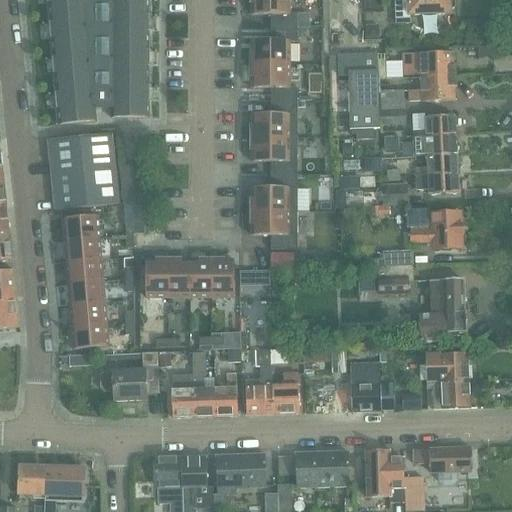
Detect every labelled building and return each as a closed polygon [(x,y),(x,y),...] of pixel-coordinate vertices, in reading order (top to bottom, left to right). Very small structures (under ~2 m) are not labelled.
[(48,0),(59,127),(96,123),(95,111),(112,110),(112,120),(148,120),(148,0),(48,0)] [(270,16),(270,29),(298,29),(298,17),(290,17),(289,0),(250,0),(250,5),(252,5),(252,16),(270,16)] [(451,14),(456,10),(455,0),(407,0),(408,3),(396,3),(397,25),(411,24),(410,17),(451,16),(451,14)] [(380,26),(366,26),(366,39),(380,39),(380,26)] [(273,42),(253,42),(253,66),(290,66),(293,66),(293,44),(299,44),(299,29),(273,29),(273,42)] [(505,49),(478,49),(478,58),(505,58),(505,49)] [(452,56),(403,58),(403,78),(420,78),(420,80),(456,79),(456,69),(453,69),(452,56)] [(380,131),(380,126),(379,107),(379,82),(392,81),(392,79),(387,79),(386,57),(377,57),(338,58),(339,78),(349,78),(350,131),(352,131),(352,137),(357,137),(357,142),(374,142),(374,131),(380,131)] [(271,90),(271,103),(298,103),(298,90),(290,90),(290,66),(253,66),(250,66),(250,79),(252,79),(252,90),(271,90)] [(457,89),(456,79),(420,80),(421,93),(409,94),(409,104),(421,103),(421,105),(454,104),(454,90),(457,89)] [(321,89),(306,89),(306,103),(321,103),(321,89)] [(405,93),(379,93),(379,107),(405,107),(405,93)] [(250,127),(250,140),(298,140),(298,103),(271,103),(271,116),(252,116),(252,127),(250,127)] [(379,107),(380,126),(406,126),(405,107),(379,107)] [(414,132),(414,137),(456,136),(456,129),(458,127),(458,122),(456,120),(455,118),(425,120),(426,132),(414,132)] [(49,142),(52,175),(116,169),(112,136),(49,142)] [(414,137),(415,156),(459,155),(460,154),(459,149),(457,147),(456,136),(414,137)] [(398,151),(397,137),(386,138),(386,151),(398,151)] [(271,164),(271,176),(298,176),(298,140),(250,140),(250,152),(252,152),(252,164),(271,164)] [(351,145),(342,145),(342,156),(351,156),(351,145)] [(416,170),(416,176),(458,174),(458,167),(460,165),(460,160),(457,158),(457,156),(459,155),(415,156),(415,159),(427,159),(428,170),(416,170)] [(380,160),(363,160),(364,173),(380,173),(380,160)] [(127,167),(119,167),(123,204),(143,203),(139,165),(135,166),(127,167)] [(52,175),(56,213),(119,207),(116,169),(52,175)] [(401,182),(400,171),(387,171),(388,183),(401,182)] [(459,185),(458,174),(416,176),(417,192),(429,192),(429,197),(459,196),(459,194),(461,191),(461,187),(459,185)] [(250,201),(250,212),(298,212),(298,176),(271,176),(271,189),(252,189),(252,201),(250,201)] [(359,190),(359,178),(339,179),(339,190),(359,190)] [(382,186),(383,208),(391,207),(391,206),(408,206),(408,185),(382,186)] [(325,200),(319,207),(319,213),(332,213),(332,200),(325,200)] [(345,200),(336,200),(336,209),(346,209),(345,200)] [(0,233),(8,232),(6,205),(0,205),(0,233)] [(391,216),(391,207),(383,208),(376,208),(376,216),(391,216)] [(410,228),(410,245),(434,244),(434,252),(461,251),(461,237),(463,237),(463,227),(460,227),(460,215),(432,216),(432,217),(428,217),(428,210),(407,211),(407,228),(410,228)] [(298,212),(250,212),(250,224),(252,224),(252,237),(271,237),(271,251),(298,251),(298,212)] [(63,220),(65,242),(100,239),(98,218),(63,220)] [(0,261),(11,260),(8,232),(0,233),(0,261)] [(65,242),(66,264),(101,261),(100,239),(65,242)] [(377,253),(378,265),(414,264),(413,252),(377,253)] [(292,253),(268,253),(268,269),(292,269),(292,253)] [(146,299),(168,299),(168,260),(156,260),(156,261),(146,261),(146,299)] [(168,299),(190,299),(190,261),(181,261),(181,260),(168,260),(168,299)] [(190,299),(212,299),(212,260),(199,260),(199,261),(190,261),(190,299)] [(212,260),(212,299),(234,299),(234,261),(224,261),(224,260),(212,260)] [(66,264),(68,286),(103,283),(101,261),(66,264)] [(415,283),(414,264),(378,265),(380,296),(410,295),(409,284),(415,283)] [(0,301),(16,300),(13,272),(0,273),(0,301)] [(269,273),(257,273),(257,287),(269,287),(269,273)] [(444,336),(466,335),(466,315),(464,315),(462,281),(429,283),(430,316),(418,317),(420,344),(437,343),(437,334),(444,333),(444,336)] [(105,283),(103,283),(68,286),(70,308),(105,305),(107,304),(105,283)] [(0,331),(19,329),(16,300),(0,301),(0,331)] [(70,308),(72,329),(107,327),(105,305),(70,308)] [(406,325),(396,325),(396,337),(407,337),(406,325)] [(107,327),(72,329),(74,351),(109,348),(107,327)] [(211,338),(199,339),(199,347),(211,346),(211,338)] [(211,346),(223,345),(223,338),(211,338),(211,346)] [(168,349),(180,348),(180,340),(168,341),(168,349)] [(168,349),(168,341),(156,341),(156,349),(168,349)] [(241,350),(228,350),(228,364),(241,364),(241,350)] [(289,367),(305,366),(304,351),(288,352),(289,367)] [(346,374),(345,361),(363,360),(363,352),(345,352),(345,351),(332,351),(333,374),(346,374)] [(246,381),(247,417),(272,416),(272,384),(271,353),(255,353),(256,369),(260,369),(260,380),(246,381)] [(101,394),(113,393),(113,404),(147,403),(147,396),(159,396),(158,355),(142,356),(143,368),(146,368),(146,373),(112,374),(100,375),(101,394)] [(193,377),(195,419),(216,419),(215,391),(203,391),(203,379),(207,379),(206,355),(193,355),(193,377)] [(169,356),(158,358),(161,372),(172,370),(169,356)] [(426,356),(427,385),(469,383),(468,356),(431,357),(431,356),(426,356)] [(350,374),(352,414),(377,413),(376,387),(367,387),(366,374),(350,374)] [(215,391),(216,419),(238,418),(237,375),(228,376),(229,390),(215,391)] [(272,384),(272,416),(299,416),(298,375),(283,376),(284,388),(276,388),(276,384),(272,384)] [(173,392),(174,420),(195,419),(193,377),(175,378),(175,392),(173,392)] [(432,391),(433,411),(470,409),(469,383),(427,385),(427,391),(432,391)] [(376,387),(377,413),(382,413),(381,412),(395,412),(394,386),(381,387),(376,387)] [(419,396),(401,397),(401,412),(420,412),(419,396)] [(472,473),(471,450),(414,451),(415,466),(431,465),(431,474),(472,473)] [(390,452),(366,453),(367,499),(390,499),(390,505),(405,504),(403,460),(390,460),(390,452)] [(350,488),(348,454),(295,456),(296,490),(350,488)] [(266,489),(265,456),(216,458),(217,496),(213,496),(213,511),(224,511),(224,496),(237,496),(237,490),(266,489)] [(182,459),(183,511),(195,511),(196,504),(195,489),(207,489),(206,458),(182,459)] [(183,511),(182,459),(156,460),(157,491),(158,505),(170,505),(170,511),(183,511)] [(18,496),(44,497),(45,469),(19,468),(18,496)] [(44,497),(44,502),(83,504),(85,471),(72,470),(45,469),(44,497)] [(406,511),(424,511),(423,479),(405,480),(406,511)] [(278,511),(291,511),(291,486),(278,486),(278,496),(278,511)] [(278,511),(278,496),(266,496),(266,511),(278,511)]
